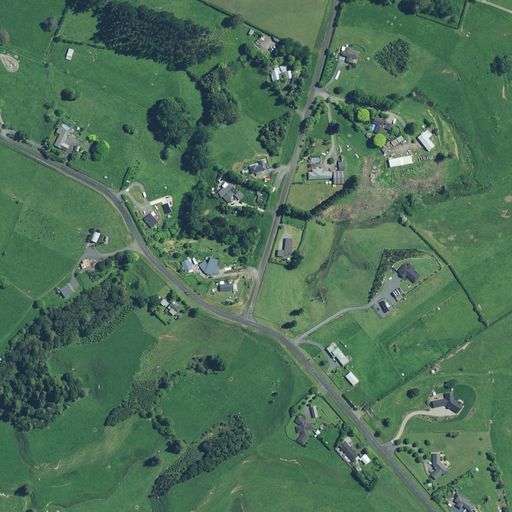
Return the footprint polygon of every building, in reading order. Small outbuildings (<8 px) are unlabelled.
[(351,49),(343,47),(342,50),(341,55),(347,57),(346,61),(354,64),(356,59),(357,59),(359,53),(351,50),(351,49)] [(273,81),(280,79),(279,75),(283,74),(284,78),(285,78),(286,79),(292,78),(291,71),(286,71),(285,65),(280,66),(280,68),(270,70),(273,81)] [(384,122),(385,120),(381,118),(382,117),(379,116),(378,117),(375,116),(372,123),(377,125),(374,132),(380,134),(382,127),(390,130),(392,125),(384,122)] [(70,132),(59,127),(56,133),(60,134),(54,145),(66,151),(69,146),(64,143),(70,132)] [(432,135),(427,130),(424,132),(423,132),(420,134),(421,135),(417,137),(428,151),(434,146),(428,138),(432,135)] [(412,163),(411,156),(388,160),(390,167),(412,163)] [(266,170),(265,164),(256,166),(257,172),(255,173),(256,176),(262,175),(261,171),(266,170)] [(322,172),(322,166),(312,167),(312,172),(308,173),(309,180),(332,178),(332,171),(322,172)] [(345,184),(344,171),(333,172),(334,184),(345,184)] [(237,192),(229,184),(225,188),(223,187),(218,193),(228,202),(230,200),(230,199),(237,192)] [(244,196),(239,191),(235,196),(239,200),(244,196)] [(148,216),(145,213),(142,215),(145,219),(144,219),(151,228),(158,222),(150,214),(148,216)] [(100,233),(94,231),(91,241),(97,243),(100,233)] [(292,239),(285,238),(284,250),(278,250),(277,256),(284,257),(285,255),(288,256),(291,256),(292,239)] [(205,273),(212,276),(219,273),(219,266),(215,266),(218,260),(210,258),(208,265),(204,260),(198,265),(205,273)] [(90,266),(88,259),(82,261),(83,263),(81,264),(82,269),(90,266)] [(192,269),(188,259),(181,262),(185,272),(192,269)] [(413,267),(409,263),(406,266),(404,264),(397,272),(403,278),(406,275),(414,283),(419,277),(411,270),(413,267)] [(224,284),(224,281),(220,282),(220,291),(232,290),(232,284),(224,284)] [(73,293),(68,284),(60,290),(65,298),(73,293)] [(169,304),(163,299),(160,303),(165,308),(169,304)] [(168,308),(170,310),(169,311),(174,316),(181,307),(173,301),(168,308)] [(334,349),(331,345),(326,349),(333,358),(335,356),(342,365),(348,361),(337,347),(334,349)] [(358,381),(350,372),(345,376),(353,385),(358,381)] [(450,408),(457,413),(459,410),(460,411),(463,404),(458,401),(457,403),(453,400),(452,392),(445,394),(445,399),(432,401),(434,408),(446,406),(448,407),(447,408),(449,409),(450,408)] [(305,420),(298,416),(295,422),(299,424),(299,426),(296,427),(297,433),(300,432),(302,433),(297,441),(302,445),(308,435),(307,430),(314,429),(313,423),(307,424),(306,420),(305,420)] [(359,458),(345,441),(339,446),(354,463),(359,458)] [(370,461),(365,454),(359,459),(360,461),(361,460),(365,465),(370,461)] [(432,466),(436,470),(431,476),(436,480),(442,474),(443,474),(443,475),(445,475),(445,474),(448,474),(448,469),(440,461),(441,454),(432,454),(432,466)] [(475,506),(459,495),(454,501),(458,504),(456,506),(461,509),(463,506),(471,511),(475,506)]
